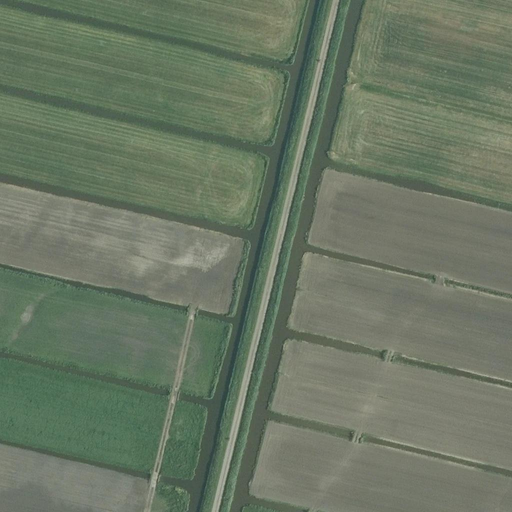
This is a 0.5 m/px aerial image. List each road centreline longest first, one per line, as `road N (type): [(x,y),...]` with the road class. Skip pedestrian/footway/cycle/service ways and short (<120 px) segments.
road 1 (track): [(182,281),(194,304),(146,511)]
road 2 (track): [(312,511),(355,442),(394,347),(435,338)]
